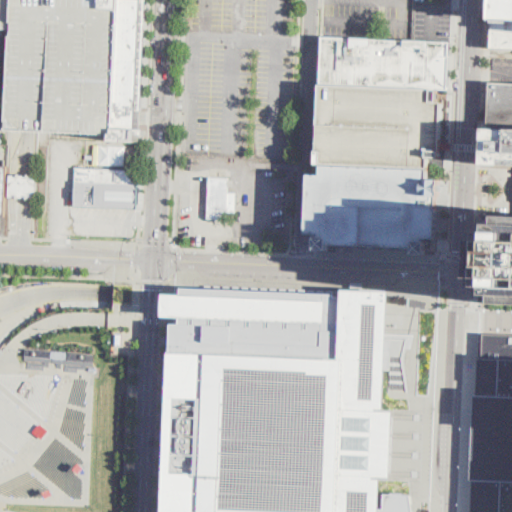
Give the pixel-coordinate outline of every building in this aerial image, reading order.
[(121,0),(0,0),(0,27),(13,28),(9,131),(31,131),(115,134),(115,139),(140,139),(141,128),(117,127),(118,115),(121,0)] [(145,0),(121,0),(118,115),(117,127),(141,128),(141,116),(145,0)] [(494,0),(511,0),(511,53),(492,53),(494,0)] [(318,83),(320,36),(323,36),(378,38),(383,38),(411,39),(449,41),(447,88),(435,87),(318,83)] [(511,164),(488,164),(491,81),(511,81),(511,164)] [(435,87),(435,101),(440,101),(437,157),(427,157),(427,169),(320,163),(314,163),(318,83),(435,87)] [(125,164),(126,145),(95,144),(94,163),(125,164)] [(0,163),(8,164),(6,215),(0,214),(0,163)] [(427,169),(426,178),(439,179),(436,232),(436,239),(427,238),(426,254),(414,253),(414,248),(330,244),(330,250),(319,250),(320,234),(310,234),(310,229),(313,175),(319,175),(320,163),(427,169)] [(76,166),(139,167),(139,181),(75,179),(76,166)] [(38,174),(38,196),(10,195),(10,173),(38,174)] [(236,193),(235,212),(228,212),(228,220),(209,219),(210,198),(210,194),(210,189),(210,185),(211,180),(211,177),(212,177),(229,178),(229,180),(229,187),(229,193),(236,193)] [(75,179),(75,205),(137,208),(139,181),(75,179)] [(511,303),(481,302),(481,287),(484,211),(511,212),(511,303)] [(181,289),(171,511),(403,511),(399,495),(374,494),(375,478),(387,479),(390,413),(373,413),(375,369),(387,370),(386,388),(406,388),(409,333),(377,332),(379,297),(181,289)] [(511,332),(511,511),(473,511),(475,479),(471,478),(476,395),(479,357),(480,331),(511,332)] [(25,347),(94,352),(93,361),(59,357),(24,354),(25,347)] [(50,429),(42,438),(34,431),(41,422),(50,429)] [(86,467),(80,473),(75,469),(80,462),(86,467)] [(55,494),(47,498),(45,492),(52,488),(55,494)]
